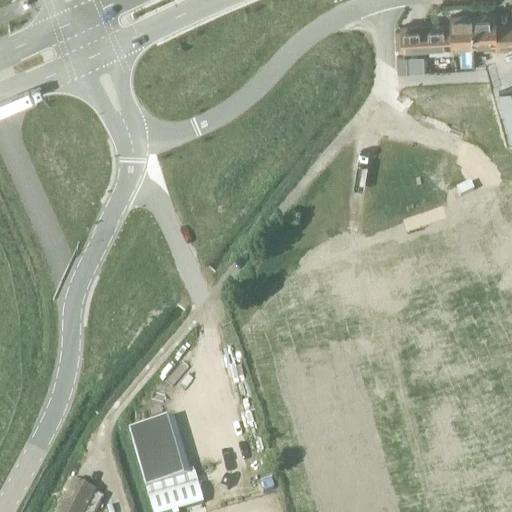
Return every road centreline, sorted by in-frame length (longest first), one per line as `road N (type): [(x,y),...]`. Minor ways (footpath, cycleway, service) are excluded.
road 1 (unclassified): [(125,186),(78,287),(61,393),(4,511)]
road 2 (unclassified): [(387,0),(306,39),(238,104),(196,128),(131,142)]
road 3 (unclassified): [(125,186),(160,204),(204,308)]
road 4 (unclassified): [(108,50),(220,0)]
